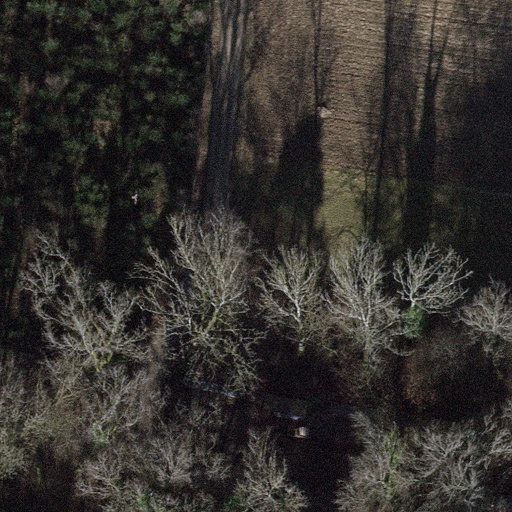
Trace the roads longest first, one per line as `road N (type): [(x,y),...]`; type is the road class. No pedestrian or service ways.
road 1 (track): [(238,0),(194,458)]
road 2 (track): [(329,511),(39,396),(0,388)]
